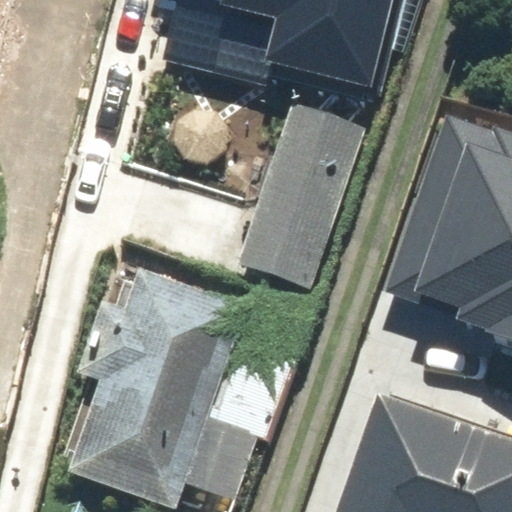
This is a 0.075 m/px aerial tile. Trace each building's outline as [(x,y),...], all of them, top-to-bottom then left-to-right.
[(405,0),(233,0),(230,13),(275,25),(263,68),(379,99),(405,0)] [(511,118),(460,98),(386,291),(511,338),(511,118)] [(305,110),(251,269),(322,293),(376,134),(305,110)] [(218,423),(257,311),(150,275),(137,313),(115,306),(90,379),(112,387),(80,479),(178,511),(188,511),(196,489),(244,505),(267,439),(218,423)] [(511,511),(511,441),(391,400),(352,511),(511,511)]
